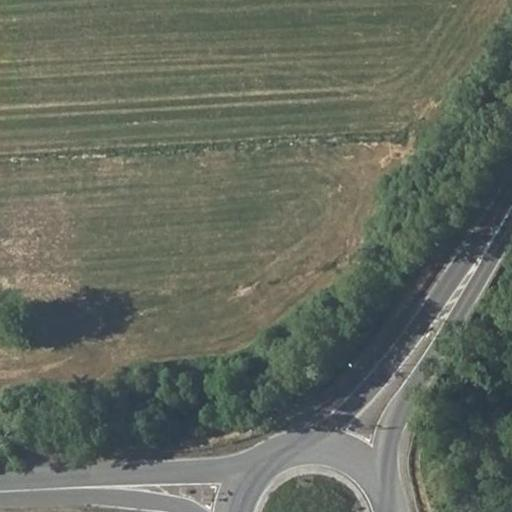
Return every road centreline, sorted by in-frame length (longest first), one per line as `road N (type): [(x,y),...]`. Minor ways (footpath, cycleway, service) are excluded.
road 1 (secondary): [(431,331),(511,197)]
road 2 (secondary): [(431,331),(321,441)]
road 3 (secondary): [(378,473),(431,331)]
